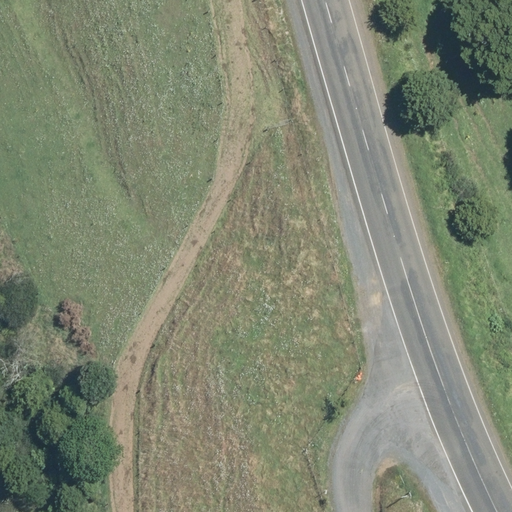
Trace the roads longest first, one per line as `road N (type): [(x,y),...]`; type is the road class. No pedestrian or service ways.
road 1 (secondary): [(460,417),(427,342),(333,0)]
road 2 (unclassified): [(460,417),(386,511)]
